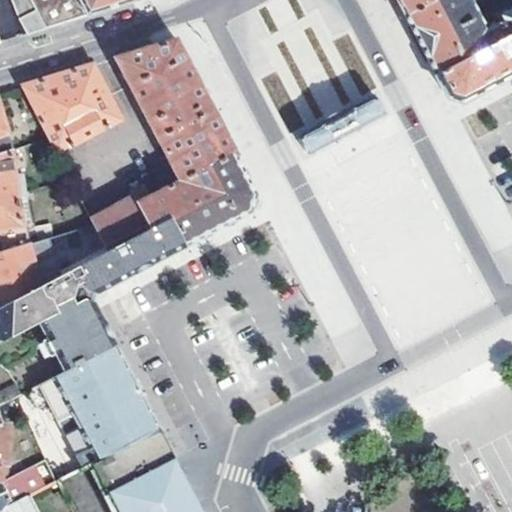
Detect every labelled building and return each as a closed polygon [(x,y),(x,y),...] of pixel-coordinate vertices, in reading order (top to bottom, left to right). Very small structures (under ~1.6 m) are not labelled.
[(28,35),(47,30),(30,0),(9,0),(18,20),(28,35)] [(30,0),(47,30),(65,24),(132,3),(134,2),(138,0),(30,0)] [(394,0),(406,20),(441,0),(394,0)] [(468,0),(441,0),(406,20),(409,26),(435,77),(511,33),(511,5),(495,15),(498,19),(484,27),(468,0)] [(511,33),(435,77),(446,97),(455,102),(464,106),(511,78),(511,33)] [(207,100),(176,40),(115,59),(178,181),(179,183),(236,156),(207,100)] [(120,121),(92,66),(58,76),(21,87),(55,154),(120,121)] [(302,139),(298,141),(305,152),(307,151),(308,153),(312,151),(311,149),(313,147),(312,145),(327,138),(328,140),(329,139),(331,142),(335,139),(334,137),(336,136),(335,134),(349,126),(351,128),(353,127),(354,129),(358,127),(358,125),(359,124),(358,121),(372,113),(374,115),(376,114),(377,116),(381,114),(380,112),(383,110),(377,98),(372,101),(371,98),(365,100),(366,103),(363,105),(364,108),(358,111),(356,109),(353,110),(352,108),(345,112),(346,114),(344,115),(345,117),(330,126),(329,123),(327,125),(326,122),(320,125),(322,128),(318,131),(319,132),(313,136),(311,134),(309,135),(307,133),(301,137),(302,139)] [(1,117),(0,115),(0,154),(8,152),(11,151),(5,134),(7,133),(10,130),(8,119),(3,116),(1,117)] [(8,152),(0,154),(0,250),(1,253),(28,245),(49,239),(52,238),(48,226),(36,230),(33,224),(42,220),(37,201),(22,205),(8,152)] [(126,185),(82,208),(91,226),(104,252),(148,230),(130,192),(142,186),(159,177),(146,153),(116,167),(123,180),(126,185)] [(179,183),(178,181),(148,197),(142,186),(130,192),(148,230),(172,218),(187,248),(194,244),(251,215),(258,197),(236,156),(179,183)] [(79,202),(82,208),(126,185),(123,180),(79,202)] [(139,272),(187,248),(172,218),(148,230),(104,252),(60,274),(39,284),(0,303),(0,404),(29,390),(116,346),(90,298),(139,272)] [(91,226),(52,238),(49,239),(60,274),(104,252),(91,226)] [(1,253),(0,253),(0,303),(39,284),(28,245),(1,253)] [(156,422),(116,346),(29,390),(33,397),(31,398),(30,400),(29,402),(33,410),(34,411),(36,411),(39,409),(41,415),(49,410),(79,470),(93,463),(159,429),(156,422)] [(159,429),(93,463),(119,511),(200,511),(173,459),(174,458),(159,429)] [(0,492),(0,510),(8,507),(0,492)] [(34,511),(27,497),(8,507),(0,510),(0,511),(34,511)]
